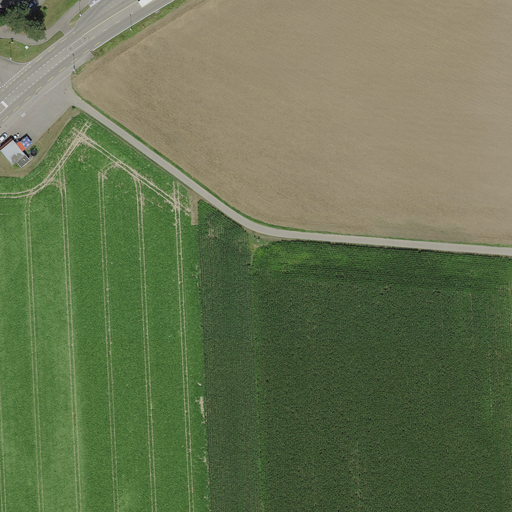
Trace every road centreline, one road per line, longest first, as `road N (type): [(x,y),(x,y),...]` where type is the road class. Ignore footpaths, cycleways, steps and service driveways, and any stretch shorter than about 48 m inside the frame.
road 1 (track): [(40,72),(257,226),(511,252)]
road 2 (primary): [(13,96),(145,0)]
